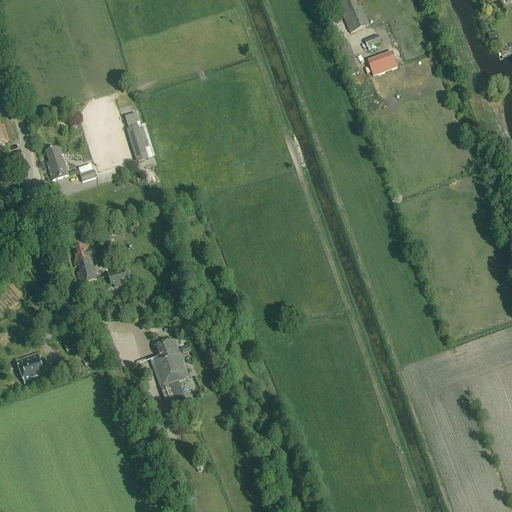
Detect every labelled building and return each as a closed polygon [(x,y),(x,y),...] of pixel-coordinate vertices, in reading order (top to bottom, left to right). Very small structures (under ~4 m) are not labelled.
[(350,34),(368,27),(360,7),(356,9),(352,0),(349,0),(339,4),(344,16),(343,17),(350,34)] [(367,48),(380,43),(377,36),(364,42),(367,48)] [(354,57),(350,47),(347,48),(343,39),(336,42),(345,61),(354,57)] [(149,161),(138,127),(137,125),(139,124),(137,115),(125,119),(127,128),(128,127),(129,130),(126,131),(137,165),(149,161)] [(0,144),(9,141),(4,125),(0,125),(0,144)] [(68,177),(61,157),(58,149),(47,153),(51,163),(47,164),(52,182),(68,177)] [(82,184),(96,180),(93,171),(80,176),(82,184)] [(97,259),(95,249),(88,251),(86,246),(73,249),(77,263),(74,263),(75,269),(78,268),(80,273),(76,274),(79,286),(97,281),(91,260),(97,259)] [(130,285),(125,268),(116,270),(116,271),(106,273),(109,287),(112,286),(113,289),(130,285)] [(160,360),(151,363),(168,409),(185,403),(182,396),(178,383),(188,379),(174,341),(155,348),(160,360)] [(67,354),(79,349),(76,342),(65,346),(67,354)] [(181,349),(183,355),(190,352),(188,346),(181,349)] [(26,387),(45,379),(37,356),(17,364),(26,387)] [(75,376),(73,371),(71,364),(57,369),(61,380),(75,376)]
